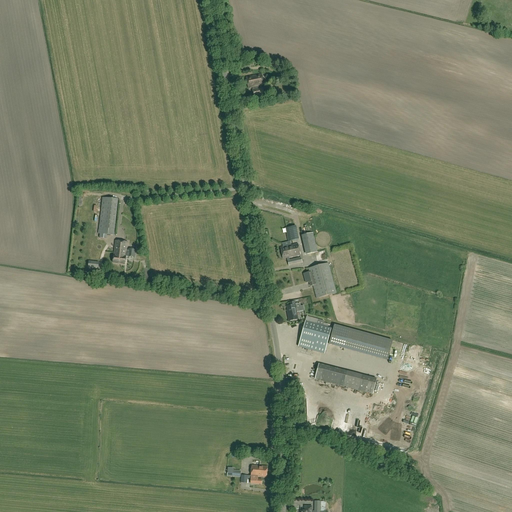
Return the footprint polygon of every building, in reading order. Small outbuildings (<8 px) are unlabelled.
[(254,60),(239,62),(240,68),(255,66),(254,60)] [(253,97),(264,95),(263,89),(257,90),(256,88),(263,86),(261,75),(246,78),(248,89),(253,88),(254,90),(252,91),(253,97)] [(103,198),(99,234),(100,234),(100,238),(106,239),(107,235),(114,236),(118,199),(103,198)] [(285,229),(288,242),(299,239),(296,226),(285,229)] [(313,234),(301,236),(306,255),(317,252),(313,234)] [(135,258),(136,249),(129,249),(129,251),(127,251),(128,243),(116,242),(113,263),(125,265),(126,257),(135,258)] [(300,256),(300,255),(298,245),(280,249),(283,260),(287,260),(289,259),(288,259),(300,256)] [(329,265),(309,269),(310,273),(304,274),(306,284),(311,282),(312,286),(313,285),(317,299),(337,293),(329,265)] [(298,320),(296,309),(301,308),(300,303),(295,304),(294,302),(289,303),(289,306),(287,306),(288,313),(287,313),(289,321),(298,320)] [(331,329),(322,327),(324,322),(306,318),(304,323),(298,348),(305,350),(304,351),(307,352),(308,350),(324,355),(331,329)] [(392,341),(333,326),(328,346),(387,361),(392,341)] [(315,380),(358,391),(373,394),(377,379),(362,375),(319,364),(315,380)] [(252,466),(251,476),(258,477),(267,478),(267,467),(252,466)] [(258,480),(258,477),(251,476),(251,479),(250,484),(261,485),(262,480),(258,480)] [(324,511),(320,511),(320,502),(314,501),(314,511),(313,511),(312,511),(324,511)]
